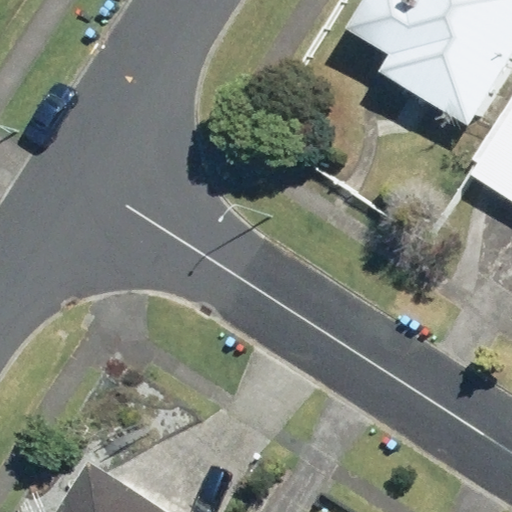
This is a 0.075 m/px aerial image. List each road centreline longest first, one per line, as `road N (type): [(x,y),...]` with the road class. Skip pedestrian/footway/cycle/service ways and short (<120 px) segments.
road 1 (residential): [(511,453),(80,174)]
road 2 (residential): [(190,0),(80,174)]
road 3 (residential): [(80,174),(0,297)]
